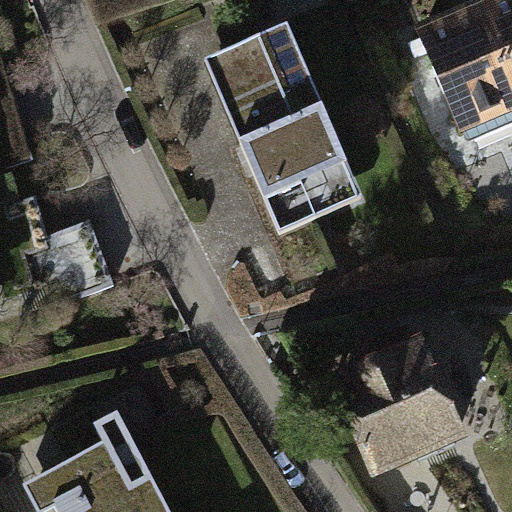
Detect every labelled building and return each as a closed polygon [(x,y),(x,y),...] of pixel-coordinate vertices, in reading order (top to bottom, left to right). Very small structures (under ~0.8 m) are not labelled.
[(511,0),(490,0),(417,27),(459,142),(511,122),(511,0)] [(172,59),(193,116),(227,104),(205,46),(172,59)] [(313,66),(214,111),(274,242),(373,198),(313,66)] [(428,345),(332,388),(376,485),(472,442),(428,345)] [(169,511),(120,407),(15,457),(40,511),(169,511)]
